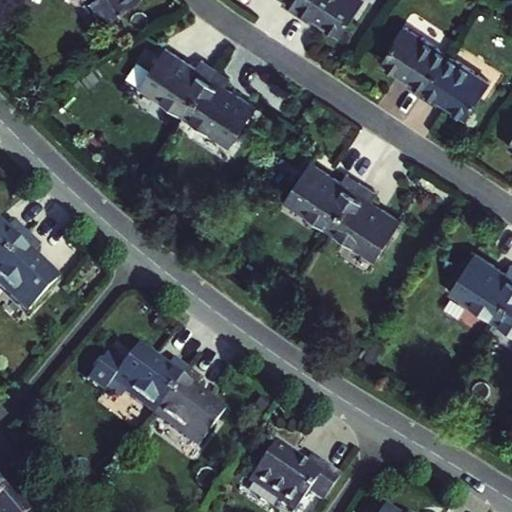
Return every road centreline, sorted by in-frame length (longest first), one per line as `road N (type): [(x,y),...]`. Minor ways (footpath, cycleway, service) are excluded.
road 1 (residential): [(391,426),(162,270),(0,120)]
road 2 (residential): [(203,0),(511,208)]
road 3 (residential): [(511,496),(391,426)]
